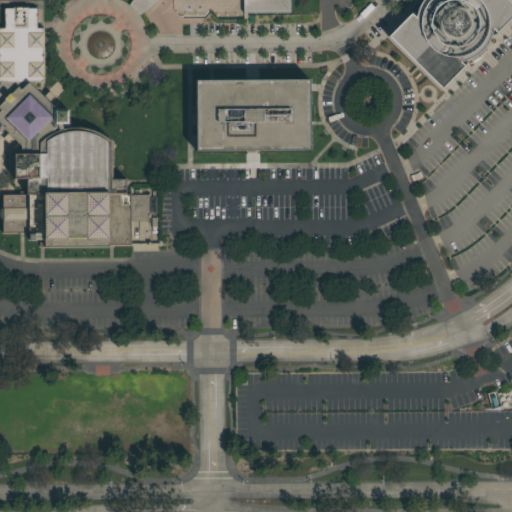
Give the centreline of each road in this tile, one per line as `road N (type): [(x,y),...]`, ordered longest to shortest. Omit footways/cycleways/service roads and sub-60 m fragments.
road 1 (tertiary): [(511,493),(209,493)]
road 2 (residential): [(126,21),(98,9),(69,24),(62,51),(76,75),(93,83),(123,76),(137,49),(126,21)]
road 3 (tertiary): [(209,493),(0,497)]
road 4 (residential): [(137,49),(327,42)]
road 5 (residential): [(209,353),(209,493)]
